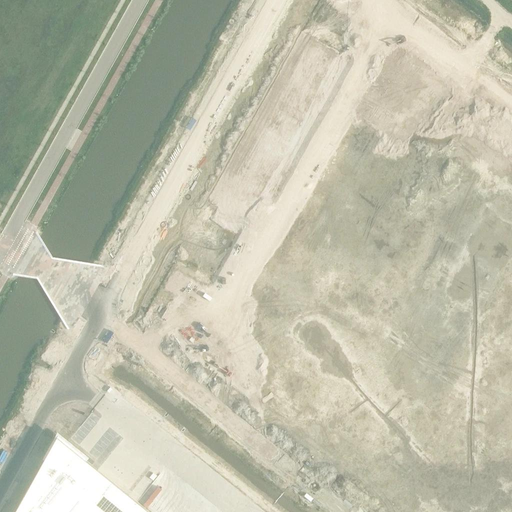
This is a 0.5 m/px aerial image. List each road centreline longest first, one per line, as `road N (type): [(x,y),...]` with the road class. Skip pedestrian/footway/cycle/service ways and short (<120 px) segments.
road 1 (unclassified): [(271,0),(104,306)]
road 2 (tertiary): [(3,244),(140,0)]
road 3 (unclassified): [(104,306),(0,490)]
